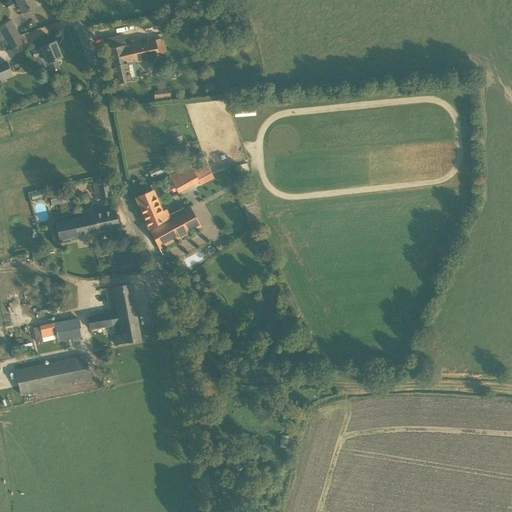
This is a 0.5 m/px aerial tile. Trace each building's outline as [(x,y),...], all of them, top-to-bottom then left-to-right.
[(23,13),(36,5),(32,0),(12,0),(6,4),(9,10),(18,5),(23,13)] [(163,15),(147,19),(149,26),(165,23),(163,15)] [(0,42),(6,40),(19,35),(11,20),(0,26),(0,42)] [(238,21),(229,23),(231,34),(240,32),(238,21)] [(163,38),(155,39),(126,44),(124,34),(105,38),(115,85),(131,81),(130,79),(140,77),(136,61),(159,56),(158,54),(166,53),(163,38)] [(6,40),(11,49),(23,42),(19,35),(6,40)] [(44,54),(48,63),(51,71),(60,68),(56,59),(61,57),(55,41),(41,47),(41,48),(32,52),(34,58),(44,54)] [(0,81),(13,76),(6,61),(0,63),(0,81)] [(170,89),(153,90),(154,100),(170,99),(170,89)] [(234,116),(254,115),(253,106),(233,107),(234,116)] [(168,160),(187,155),(185,143),(165,148),(168,160)] [(199,184),(213,177),(207,165),(193,172),(189,165),(169,176),(177,192),(197,181),(199,184)] [(109,197),(106,180),(93,183),(96,200),(109,197)] [(68,201),(66,189),(48,193),(51,205),(68,201)] [(159,249),(159,248),(179,238),(200,227),(189,206),(169,218),(165,210),(161,211),(153,190),(135,198),(149,230),(159,249)] [(115,210),(112,210),(55,223),(59,241),(119,228),(115,210)] [(115,345),(141,340),(130,284),(105,288),(109,309),(116,308),(117,312),(87,317),(89,329),(119,324),(121,334),(113,336),(115,345)] [(78,319),(55,323),(39,326),(40,327),(33,328),(36,342),(57,339),(58,341),(82,336),(78,319)] [(91,381),(85,355),(15,370),(20,395),(91,381)]
